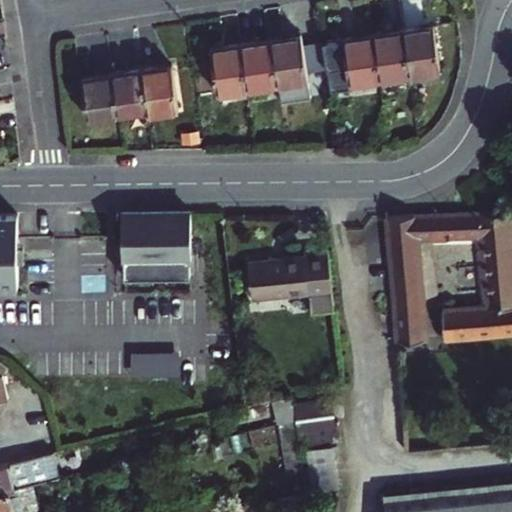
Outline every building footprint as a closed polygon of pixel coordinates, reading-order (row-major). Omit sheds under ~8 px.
[(407,35),(413,78),(416,78),(427,76),(443,74),(437,31),(407,35)] [(402,80),(413,78),(407,35),(376,40),(382,82),(402,80)] [(382,82),(376,40),(325,47),(331,90),(354,86),(366,85),(382,82)] [(304,41),(274,45),(279,88),(290,86),(309,84),(304,41)] [(279,88),(274,45),(243,48),(249,92),(251,91),(263,90),(279,88)] [(249,92),(243,48),(212,53),(217,95),(234,93),(246,92),(249,92)] [(173,68),(144,73),(149,115),(150,119),(153,118),(164,117),(179,115),(173,68)] [(144,73),(115,77),(120,119),(130,118),(149,115),(144,73)] [(120,119),(115,77),(83,81),(89,123),(91,123),(103,121),(120,119)] [(402,80),(382,82),(384,97),(404,94),(402,80)] [(311,98),(309,84),(290,86),(291,101),(311,98)] [(149,115),(130,118),(132,132),(151,130),(150,119),(149,115)] [(191,209),(123,210),(123,237),(123,250),(117,250),(117,269),(124,269),(125,272),(139,272),(154,272),(161,272),(175,272),(190,272),(190,269),(198,269),(198,250),(192,250),(192,237),(191,209)] [(511,209),(436,214),(439,240),(483,236),(487,305),(442,308),(444,334),(511,329),(511,209)] [(0,278),(19,278),(19,251),(24,251),(24,237),(19,237),(18,211),(0,211),(0,278)] [(418,214),(390,216),(397,337),(424,336),(418,214)] [(314,305),(337,303),(329,240),(306,243),(307,249),(251,256),(256,294),(311,287),(314,305)] [(131,348),(131,370),(179,370),(179,348),(131,348)] [(0,403),(1,404),(0,399),(0,394),(9,393),(4,373),(9,365),(1,359),(0,359),(0,403)] [(335,398),(298,398),(299,441),(336,440),(335,398)] [(280,447),(295,446),(294,399),(278,400),(280,447)] [(309,446),(310,489),(338,488),(337,446),(309,446)] [(0,464),(0,490),(18,486),(34,482),(54,477),(47,452),(0,464)] [(295,491),(308,488),(305,461),(274,469),(276,482),(293,478),(295,491)] [(18,486),(24,508),(40,504),(34,482),(18,486)] [(18,486),(0,490),(0,511),(24,511),(24,508),(18,486)] [(311,511),(308,488),(295,491),(298,511),(311,511)] [(511,511),(511,492),(384,505),(384,511),(511,511)]
